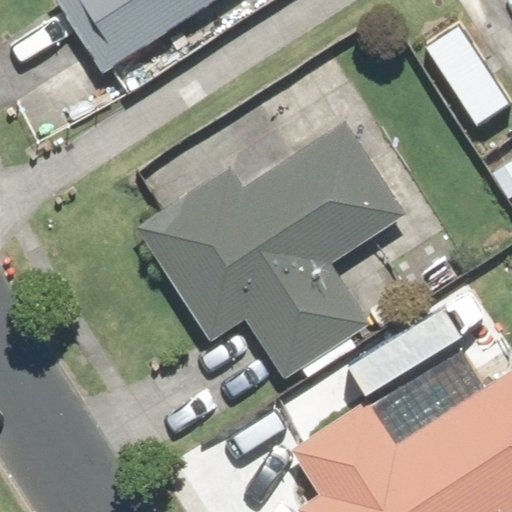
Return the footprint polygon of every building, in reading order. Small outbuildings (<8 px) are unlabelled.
[(40,0),(92,78),(213,0),(40,0)] [(451,25),(410,53),(463,133),(504,105),(451,25)] [(511,107),(499,116),(511,136),(511,107)] [(222,168),(126,227),(197,342),(235,319),(274,380),(363,325),(325,263),(397,219),(337,123),(233,186),(222,168)] [(285,511),(504,511),(511,508),(511,365),(480,387),(470,372),(432,365),(363,410),(357,402),(279,453),(308,497),(285,511)]
